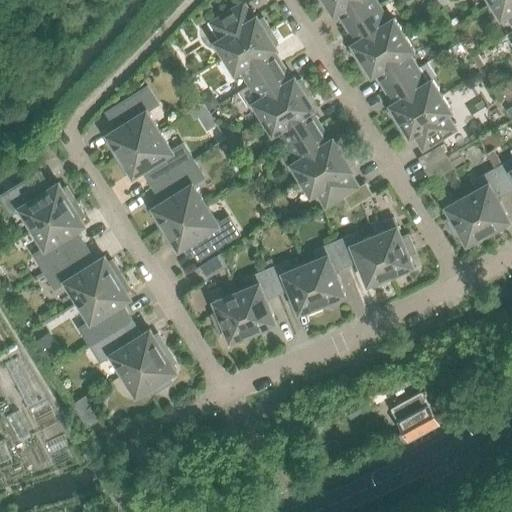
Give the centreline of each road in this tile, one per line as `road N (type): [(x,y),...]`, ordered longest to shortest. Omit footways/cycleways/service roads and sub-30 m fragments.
road 1 (residential): [(463,283),(287,0)]
road 2 (residential): [(228,391),(66,133)]
road 3 (residential): [(228,391),(463,283)]
